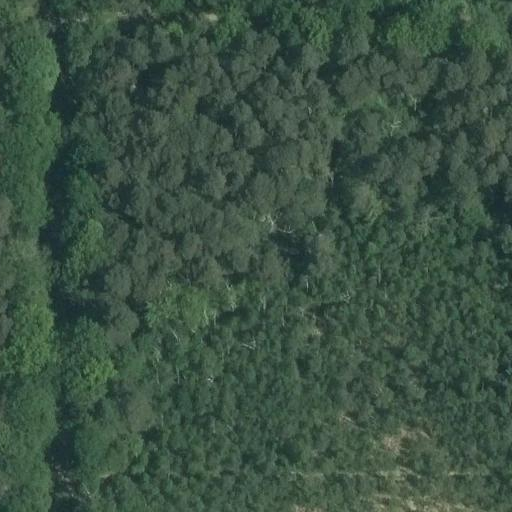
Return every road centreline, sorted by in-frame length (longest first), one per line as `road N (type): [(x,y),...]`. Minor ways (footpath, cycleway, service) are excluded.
road 1 (track): [(511,29),(0,26)]
road 2 (track): [(48,27),(61,511)]
